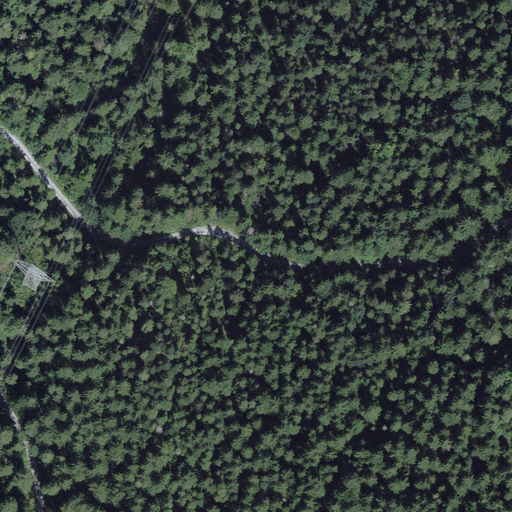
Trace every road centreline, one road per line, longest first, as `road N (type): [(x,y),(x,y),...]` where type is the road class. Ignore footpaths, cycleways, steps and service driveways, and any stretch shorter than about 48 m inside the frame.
road 1 (track): [(0,133),(89,228),(117,239),(198,228),(285,264),(370,268),(451,256),(511,219)]
road 2 (track): [(41,511),(28,448),(0,396)]
